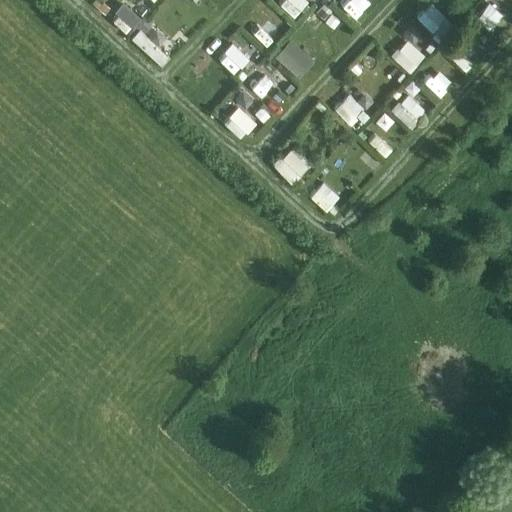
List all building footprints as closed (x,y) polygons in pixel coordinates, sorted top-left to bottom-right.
[(296,16),(308,0),(281,0),(279,3),(296,16)] [(355,16),(364,0),(344,0),(340,7),(355,16)] [(477,19),(493,29),(504,12),(488,1),(477,19)] [(249,29),(268,47),(284,30),(265,12),(249,29)] [(305,26),(318,41),(332,30),(319,15),(305,26)] [(409,71),(425,54),(407,37),(391,54),(409,71)] [(449,51),(462,68),(478,55),(466,39),(449,51)] [(218,56),(233,72),(249,57),(233,41),(218,56)] [(294,69),(305,54),(295,47),(284,61),(294,69)] [(263,95),(274,80),(263,72),(252,87),(263,95)] [(408,126),(425,109),(408,91),(390,108),(408,126)] [(358,116),(363,120),(370,113),(348,92),(333,108),(350,124),(358,116)] [(223,120),(241,137),(256,120),(237,104),(223,120)] [(385,156),(391,149),(375,132),(368,139),(385,156)] [(295,142),(273,163),(292,182),(313,161),(295,142)] [(324,180),(310,193),(326,209),(339,195),(324,180)]
